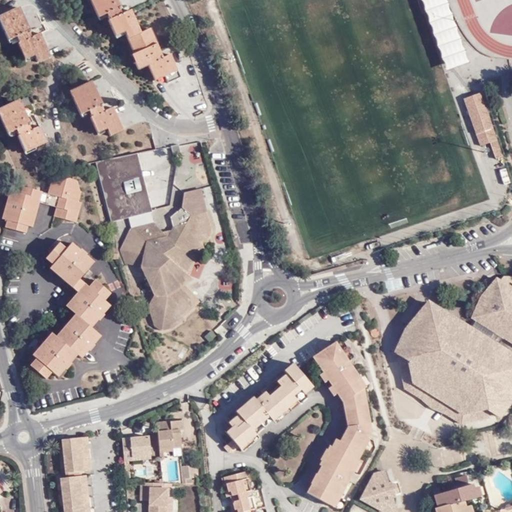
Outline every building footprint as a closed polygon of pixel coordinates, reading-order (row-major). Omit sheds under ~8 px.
[(122,13),(116,0),(90,0),(97,16),(106,13),(110,19),(108,20),(114,35),(124,30),(134,53),(131,54),(138,68),(147,64),(154,79),(164,74),(167,81),(178,77),(175,70),(176,69),(169,54),(162,57),(149,28),(140,32),(130,10),(122,13)] [(422,0),(434,31),(439,29),(445,27),(435,0),(422,0)] [(33,54),(37,61),(49,55),(39,33),(32,36),(19,7),(0,15),(0,23),(8,40),(15,36),(18,42),(17,43),(24,58),(33,54)] [(445,27),(439,29),(444,41),(450,39),(445,27)] [(450,39),(444,41),(438,43),(445,64),(457,59),(450,39)] [(104,110),(91,81),(70,91),(80,113),(88,110),(91,116),(90,117),(97,132),(106,127),(110,135),(122,129),(112,107),(104,110)] [(479,94),(463,100),(475,135),(491,129),(479,94)] [(32,129),(19,100),(0,109),(0,116),(7,132),(15,128),(18,135),(17,135),(24,150),(45,140),(39,125),(32,129)] [(491,129),(475,135),(479,145),(489,141),(495,140),(491,129)] [(500,156),(495,140),(489,141),(494,157),(500,156)] [(179,153),(178,145),(170,146),(171,154),(179,153)] [(143,176),(136,152),(96,162),(98,172),(133,163),(147,213),(150,212),(151,211),(143,176)] [(133,163),(98,172),(111,221),(128,217),(147,213),(133,163)] [(77,220),(80,208),(75,207),(77,197),(76,197),(72,196),(75,187),(78,188),(76,179),(68,181),(68,178),(49,182),(46,194),(41,192),(40,198),(58,202),(57,206),(54,214),(77,220)] [(29,226),(37,191),(21,188),(20,193),(8,191),(2,219),(7,220),(4,232),(22,236),(25,225),(29,226)] [(183,192),(182,207),(191,214),(204,211),(199,189),(183,192)] [(39,202),(40,198),(41,192),(37,191),(29,226),(33,227),(39,202)] [(39,202),(57,206),(58,202),(40,198),(39,202)] [(159,229),(153,223),(131,230),(123,241),(118,249),(119,250),(144,255),(141,265),(154,293),(148,306),(153,324),(162,330),(171,328),(172,323),(183,318),(182,316),(191,308),(187,297),(178,286),(182,282),(184,279),(182,277),(184,274),(191,259),(190,258),(190,257),(188,256),(190,251),(199,248),(197,240),(207,237),(209,228),(204,211),(191,214),(182,207),(181,207),(174,212),(176,215),(171,217),(173,228),(169,238),(166,239),(162,234),(160,234),(159,229)] [(153,223),(150,212),(147,213),(128,217),(131,230),(153,223)] [(59,276),(74,288),(81,278),(91,266),(83,259),(86,255),(87,254),(80,249),(79,250),(77,254),(69,247),(67,250),(58,244),(46,260),(54,266),(57,269),(59,266),(63,270),(59,276)] [(72,244),(69,247),(77,254),(79,250),(72,244)] [(144,255),(119,250),(124,263),(137,266),(141,265),(144,255)] [(83,259),(91,266),(94,262),(86,255),(83,259)] [(50,270),(59,276),(63,270),(59,266),(57,269),(54,266),(50,270)] [(431,409),(443,414),(461,424),(491,418),(504,411),(511,403),(511,401),(511,351),(500,344),(503,339),(511,344),(511,276),(504,276),(502,279),(497,277),(480,297),(471,318),(475,321),(472,326),(429,300),(406,328),(395,352),(404,390),(422,400),(431,409)] [(74,288),(79,292),(86,297),(89,293),(87,290),(90,286),(81,278),(74,288)] [(86,297),(79,292),(68,306),(78,314),(60,336),(55,333),(44,347),(55,356),(51,361),(44,355),(41,358),(36,366),(51,378),(57,371),(63,376),(69,368),(70,369),(75,363),(74,362),(81,354),(82,354),(88,346),(92,348),(93,350),(99,343),(97,342),(94,339),(100,331),(95,326),(91,323),(97,315),(101,318),(102,319),(107,313),(106,312),(102,309),(109,300),(107,298),(111,292),(96,279),(90,286),(87,290),(89,293),(86,297)] [(199,301),(182,282),(178,286),(187,297),(191,308),(199,301)] [(112,303),(109,300),(102,309),(106,312),(112,303)] [(95,326),(101,318),(97,315),(91,323),(95,326)] [(104,334),(100,331),(94,339),(97,342),(104,334)] [(365,391),(336,345),(315,359),(329,382),(343,406),(346,430),(338,444),(336,442),(307,495),(335,511),(359,466),(357,464),(368,445),(369,434),(362,393),(365,391)] [(86,357),(92,348),(88,346),(82,354),(86,357)] [(55,356),(44,347),(38,355),(41,358),(44,355),(51,361),(55,356)] [(239,446),(256,433),(272,419),(304,393),(311,387),(293,364),(284,371),(287,375),(279,381),(280,384),(265,397),(262,394),(255,401),(252,397),(236,411),(238,415),(230,421),(232,425),(225,430),(232,439),(224,446),(229,453),(238,446),(239,446)] [(304,393),(272,419),(276,423),(307,397),(304,393)] [(183,419),(169,421),(170,427),(158,428),(160,448),(164,448),(184,446),(182,429),(185,429),(183,419)] [(259,437),(256,433),(239,446),(242,450),(259,437)] [(81,436),(68,438),(63,439),(66,472),(85,470),(81,436)] [(87,436),(81,436),(85,470),(91,469),(87,436)] [(148,436),(122,438),(124,459),(133,459),(133,454),(150,452),(148,436)] [(192,480),(192,466),(181,466),(181,480),(192,480)] [(246,490),(252,488),(247,470),(231,474),(233,480),(227,482),(230,494),(231,493),(231,494),(246,490)] [(392,496),(395,495),(391,482),(389,483),(385,470),(375,473),(360,500),(382,511),(389,511),(396,510),(392,496)] [(95,511),(92,474),(86,475),(89,511),(95,511)] [(89,511),(86,475),(60,478),(64,511),(89,511)] [(455,486),(467,483),(466,476),(453,478),(455,486)] [(391,482),(395,495),(401,494),(397,481),(391,482)] [(467,511),(465,505),(464,499),(476,495),(472,482),(441,491),(435,493),(438,506),(435,507),(437,511),(467,511)] [(163,483),(140,483),(140,501),(151,502),(151,511),(168,511),(169,496),(169,489),(163,489),(163,483)] [(233,500),(247,497),(246,490),(231,494),(233,500)] [(256,508),(253,495),(247,497),(233,500),(235,511),(254,511),(253,508),(256,508)] [(511,507),(511,500),(505,503),(503,507),(507,508),(511,507)] [(474,511),(471,503),(465,505),(467,511),(474,511)]
